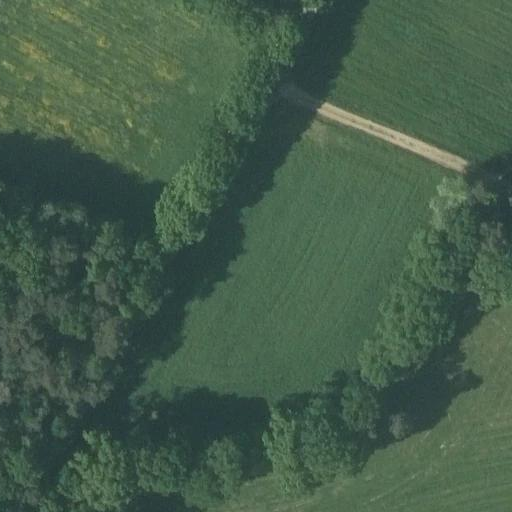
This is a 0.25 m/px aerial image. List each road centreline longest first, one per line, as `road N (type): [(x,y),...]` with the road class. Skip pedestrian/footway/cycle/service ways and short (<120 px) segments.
road 1 (unclassified): [(15,511),(310,0)]
road 2 (track): [(260,84),(511,197)]
